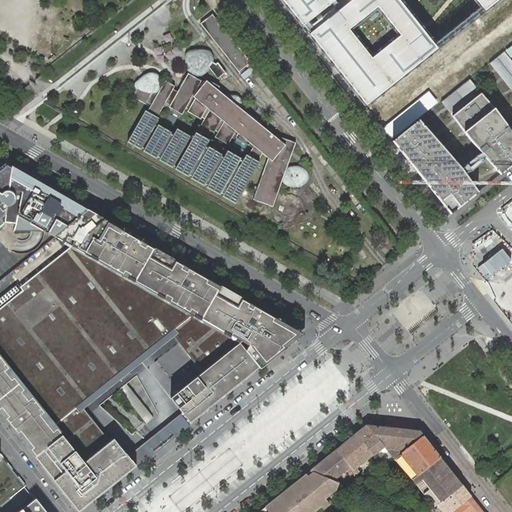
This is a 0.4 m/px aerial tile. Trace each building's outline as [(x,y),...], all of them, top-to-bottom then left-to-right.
[(495,0),(278,0),(362,105),(434,47),(395,0),(473,0),(482,11),(495,0)] [(213,15),(202,24),(240,71),(252,61),(213,15)] [(271,156),(255,198),(274,206),(283,183),(289,166),(298,142),(281,136),(281,138),(221,88),(222,86),(209,79),(204,84),(201,82),(202,79),(203,76),(204,75),(206,74),(207,72),(209,71),(209,69),(218,79),(226,73),(218,62),(215,64),(213,62),(214,60),(214,58),(213,55),(211,52),(210,51),(207,50),(205,49),(202,49),(200,49),(197,49),(194,49),(192,49),(189,50),(187,52),(185,54),(185,56),(185,59),(185,63),(186,66),(187,69),(189,72),(183,84),(179,90),(175,88),(176,85),(167,80),(164,85),(161,79),(160,78),(159,76),(157,75),(155,74),(153,73),(151,73),(149,73),(147,74),(145,75),(143,76),(142,76),(141,77),(140,78),(138,79),(137,80),(136,81),(135,83),(134,85),(134,87),(135,89),(138,91),(134,97),(147,104),(148,102),(153,105),(149,111),(147,110),(130,141),(143,149),(144,147),(146,148),(145,150),(158,158),(159,156),(162,158),(161,159),(174,167),(175,165),(178,167),(177,168),(190,176),(191,174),(194,176),(193,177),(206,185),(207,183),(210,185),(208,187),(222,194),(223,192),(225,194),(224,196),(238,203),(261,161),(260,160),(264,153),(271,156)] [(511,91),(511,60),(508,56),(504,50),(488,63),(493,68),(511,91)] [(479,90),(469,79),(442,101),(452,112),(479,90)] [(511,132),(479,90),(452,112),(501,174),(511,164),(511,132)] [(398,145),(423,126),(418,120),(394,140),(398,145)] [(479,191),(423,126),(398,145),(452,213),(479,191)] [(483,161),(475,166),(479,174),(487,169),(483,161)] [(8,163),(0,169),(0,226),(15,214),(54,236),(88,209),(8,163)] [(291,166),(289,166),(283,183),(284,184),(285,185),(287,186),(291,187),(294,187),(298,188),(300,187),(303,186),(305,184),(308,182),(309,179),(309,176),(308,173),(306,170),(303,167),(299,166),(295,166),(291,166)] [(157,448),(302,332),(88,209),(54,236),(68,244),(18,284),(19,285),(20,287),(0,303),(0,412),(22,440),(79,511),(111,485),(157,448)] [(511,260),(511,259),(503,248),(478,268),(488,281),(511,260)] [(367,425),(356,434),(373,455),(381,448),(387,456),(390,453),(367,425)] [(419,431),(367,425),(390,453),(394,459),(423,435),(419,431)] [(356,434),(336,449),(350,466),(353,470),(356,474),(359,472),(356,468),(373,455),(356,434)] [(418,474),(440,457),(423,435),(394,459),(411,479),(418,474)] [(336,449),(310,470),(333,480),(347,469),(350,473),(353,470),(350,466),(336,449)] [(434,507),(437,504),(440,502),(462,485),(440,457),(418,474),(411,479),(415,483),(421,478),(438,499),(432,504),(434,507)] [(333,480),(310,470),(257,511),(313,511),(327,501),(325,499),(336,490),(332,484),(333,480)] [(421,478),(415,483),(432,504),(438,499),(421,478)] [(397,482),(387,491),(393,494),(402,488),(397,482)] [(483,511),(462,485),(440,502),(437,504),(442,511),(483,511)] [(44,511),(34,500),(19,511),(44,511)]
